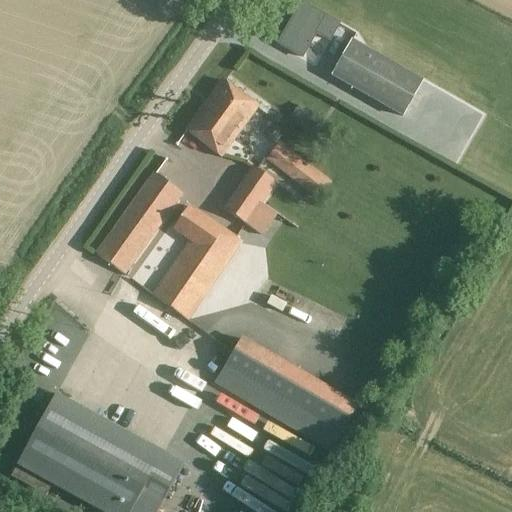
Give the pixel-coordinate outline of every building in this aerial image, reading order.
[(302,2),(279,43),(303,56),(317,32),(330,40),(339,23),(302,2)] [(422,82),(351,42),(331,77),(402,117),(422,82)] [(222,82),(204,106),(240,132),(258,108),(222,82)] [(320,122),(299,105),(290,118),(310,134),(320,122)] [(222,157),(240,132),(204,106),(186,131),(222,157)] [(269,128),(265,134),(265,139),(270,143),(276,142),(280,136),(280,130),(275,127),(269,128)] [(295,157),(278,144),(266,161),(317,200),(329,183),(295,157)] [(257,171),(252,167),(222,209),(262,237),(277,216),(262,206),(276,186),(257,171)] [(171,187),(155,175),(97,256),(123,275),(181,194),(174,189),(171,187)] [(190,244),(154,298),(190,323),(243,245),(188,208),(172,232),(190,244)] [(240,339),(216,381),(215,383),(331,452),(357,408),(240,339)] [(16,467),(10,478),(45,497),(51,486),(97,511),(156,511),(183,465),(163,454),(73,405),(56,395),(16,467)] [(248,411),(244,417),(267,435),(272,428),(261,420),(248,411)] [(199,448),(192,458),(239,487),(245,477),(199,448)]
